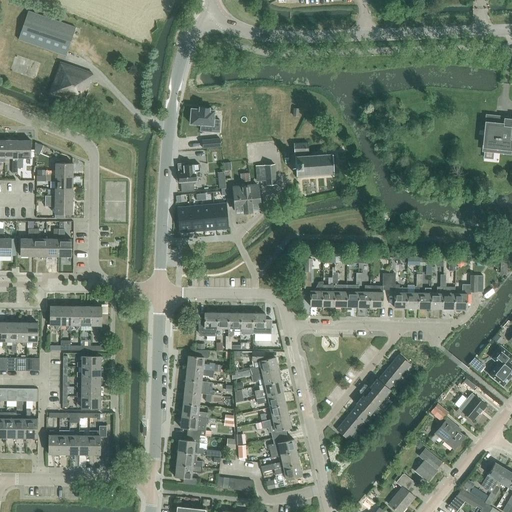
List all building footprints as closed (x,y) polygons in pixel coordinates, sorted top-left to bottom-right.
[(76,27),(28,11),(18,39),(66,56),(76,27)] [(95,75),(62,63),(51,94),(85,106),(93,83),(92,83),(95,75)] [(191,109),(190,124),(201,124),(212,125),(211,132),(219,132),(220,120),(213,120),(214,119),(214,110),(209,110),(209,108),(200,107),(199,109),(191,109)] [(511,119),(487,117),(484,149),(508,152),(510,139),(511,139),(511,114),(511,119)] [(220,139),(202,140),(203,148),(221,147),(220,139)] [(18,174),(18,168),(18,141),(5,141),(5,158),(13,158),(12,174),(18,174)] [(31,158),(31,141),(18,141),(18,168),(23,168),(23,158),(31,158)] [(332,154),(304,156),(304,153),(309,153),(308,143),(294,144),(295,154),(295,157),(297,176),(334,174),(332,154)] [(56,170),(46,170),(46,171),(45,176),(73,176),(73,163),(56,163),(56,170)] [(178,175),(176,175),(177,183),(182,182),(183,192),(194,191),(193,181),(196,181),(196,172),(200,171),(199,164),(185,166),(184,163),(178,164),(178,173),(178,175)] [(266,186),(277,185),(275,164),(256,166),(257,181),(266,180),(266,186)] [(55,181),(55,189),(73,189),(73,176),(45,176),(45,181),(55,181)] [(259,186),(246,187),(248,211),(252,211),(252,209),(260,208),(259,186)] [(245,212),(248,211),(246,187),(234,188),(235,210),(245,210),(245,212)] [(45,196),(45,201),(72,201),(73,189),(55,189),(55,196),(45,196)] [(72,214),(72,201),(45,201),(45,206),(55,206),(55,214),(72,214)] [(214,204),(216,230),(229,228),(227,203),(214,204)] [(202,205),(204,231),(216,230),(214,204),(202,205)] [(192,232),(204,231),(202,205),(190,206),(192,232)] [(190,206),(177,207),(179,233),(192,232),(190,206)] [(16,253),(16,241),(11,241),(11,239),(4,239),(4,229),(0,228),(0,255),(11,256),(11,253),(16,253)] [(34,256),(34,229),(28,229),(28,239),(21,239),(21,256),(34,256)] [(34,256),(46,257),(46,239),(39,239),(39,229),(34,229),(34,256)] [(54,239),(46,239),(46,257),(59,257),(59,229),(54,229),(54,239)] [(64,229),(59,229),(59,257),(72,257),(72,239),(64,239),(64,229)] [(501,260),(500,270),(507,270),(511,270),(511,260),(501,260)] [(396,274),(390,273),(389,290),(395,290),(395,307),(407,308),(407,292),(407,287),(400,287),(400,285),(396,284),(396,274)] [(462,294),(455,293),(455,309),(467,309),(467,294),(470,294),(471,292),(484,292),(484,275),(471,275),(471,284),(463,284),(462,294)] [(332,285),(323,285),(323,306),(335,306),(335,285),(338,285),(338,279),(333,278),(332,285)] [(356,285),(347,285),(347,307),(359,307),(359,291),(359,285),(362,285),(362,279),(356,279),(356,285)] [(414,292),(407,292),(407,308),(419,308),(419,293),(419,287),(422,287),(422,280),(417,280),(417,286),(414,286),(414,292)] [(437,293),(431,293),(431,308),(443,309),(443,287),(446,287),(446,281),(441,281),(441,287),(437,287),(437,293)] [(311,290),(311,306),(323,306),(323,285),(323,282),(319,282),(315,290),(311,290)] [(335,285),(335,306),(347,307),(347,285),(338,285),(335,285)] [(359,291),(359,307),(370,307),(371,285),(365,285),(364,291),(359,291)] [(371,285),(370,307),(382,308),(383,290),(383,286),(371,285)] [(446,287),(443,287),(443,309),(455,309),(455,293),(455,287),(446,287)] [(419,293),(419,308),(431,308),(431,293),(431,288),(425,288),(424,293),(419,293)] [(61,306),(55,306),(55,304),(51,305),(51,306),(50,306),(50,325),(56,325),(56,330),(61,330),(61,325),(61,306)] [(61,325),(66,326),(66,330),(71,330),(71,326),(71,306),(64,306),(64,304),(61,304),(61,306),(61,325)] [(74,304),(71,305),(71,306),(71,326),(76,326),(76,330),(81,330),(81,326),(81,306),(74,306),(74,304)] [(84,304),(81,305),(81,306),(81,326),(81,330),(91,330),(91,326),(91,307),(85,307),(84,304)] [(91,307),(91,326),(96,326),(96,330),(108,330),(108,314),(101,314),(101,306),(94,306),(94,304),(91,305),(91,307)] [(204,336),(217,336),(217,328),(217,312),(205,312),(205,318),(199,318),(199,330),(199,331),(199,332),(200,333),(200,334),(201,335),(202,335),(203,335),(204,336)] [(217,328),(229,328),(229,313),(217,312),(217,328)] [(229,313),(229,328),(229,336),(226,336),(226,342),(231,343),(231,336),(233,334),(241,334),(241,313),(229,313)] [(252,334),(253,334),(253,313),(241,313),(241,334),(252,334)] [(265,313),(253,313),(253,334),(272,334),(272,319),(265,319),(265,313)] [(17,342),(17,323),(10,323),(10,320),(7,321),(7,323),(7,342),(12,342),(12,346),(17,346),(17,342)] [(27,342),(27,323),(20,323),(20,321),(17,322),(17,323),(17,342),(22,342),(22,346),(27,346),(27,342)] [(30,321),(27,322),(27,323),(27,342),(33,342),(32,347),(37,347),(37,342),(38,323),(30,323),(30,321)] [(497,335),(493,340),(499,345),(503,340),(497,335)] [(489,374),(503,386),(511,375),(511,364),(507,361),(511,355),(501,346),(490,358),(497,364),(489,374)] [(186,358),(185,361),(187,363),(187,368),(214,371),(215,364),(215,363),(209,363),(209,364),(204,363),(204,357),(209,358),(210,351),(195,351),(194,356),(188,356),(186,358)] [(253,367),(249,367),(251,375),(262,372),(278,369),(275,357),(265,360),(265,352),(252,351),(252,354),(252,361),(260,361),(261,367),(255,368),(254,366),(253,367)] [(391,364),(402,374),(410,364),(399,355),(391,364)] [(81,367),(101,367),(101,360),(103,361),(103,357),(101,357),(82,357),(82,362),(77,362),(77,367),(81,367)] [(16,358),(6,358),(6,371),(16,371),(16,358)] [(16,371),(26,371),(26,358),(16,358),(16,371)] [(475,359),(470,365),(474,368),(479,362),(475,359)] [(402,374),(391,364),(383,373),(394,383),(402,374)] [(102,367),(101,367),(81,367),(81,372),(77,372),(77,377),(81,377),(100,377),(101,371),(103,370),(102,367)] [(233,371),(232,379),(251,375),(249,367),(233,371)] [(213,378),(214,371),(187,368),(186,379),(202,381),(202,375),(208,376),(208,378),(213,378)] [(264,379),(265,384),(281,380),(278,369),(251,375),(253,382),(258,381),(257,380),(264,379)] [(394,383),(383,373),(378,380),(377,379),(374,382),(388,393),(390,390),(389,389),(394,383)] [(102,377),(100,377),(81,377),(81,382),(77,382),(77,387),(81,387),(100,387),(100,381),(103,380),(102,377)] [(461,385),(472,394),(477,388),(466,378),(461,385)] [(186,379),(184,391),(201,393),(214,395),(215,391),(212,390),(213,382),(202,381),(186,379)] [(283,392),(281,380),(265,384),(266,389),(260,391),(260,389),(255,391),(256,398),(283,392)] [(242,381),(235,383),(237,390),(244,388),(242,381)] [(385,396),(388,393),(374,382),(370,387),(369,387),(366,390),(387,408),(392,401),(385,396)] [(100,397),(100,391),(103,390),(102,387),(100,387),(81,387),(81,393),(77,393),(77,397),(81,397),(100,397)] [(17,389),(7,389),(6,401),(17,401),(17,389)] [(27,389),(17,389),(17,401),(27,402),(27,389)] [(37,389),(27,389),(27,402),(37,402),(37,389)] [(381,414),(387,408),(366,390),(363,394),(363,396),(359,400),(372,412),(375,409),(381,414)] [(199,405),(201,393),(184,391),(183,403),(199,405)] [(269,401),(270,407),(286,404),(283,392),(256,398),(258,405),(263,404),(263,403),(269,401)] [(483,411),(487,406),(475,395),(461,412),(473,421),(482,410),(483,411)] [(102,397),(100,397),(81,397),(81,403),(77,402),(77,407),(81,407),(100,408),(100,401),(103,400),(102,397)] [(352,410),(364,420),(369,414),(370,415),(372,412),(359,400),(356,403),(357,404),(352,410)] [(209,413),(199,412),(199,405),(183,403),(182,415),(209,418),(209,413)] [(439,420),(441,416),(444,418),(449,412),(437,403),(430,412),(439,420)] [(289,416),(286,404),(270,407),(273,419),(289,416)] [(26,410),(26,419),(26,438),(32,438),(33,440),(36,440),(36,438),(37,438),(37,419),(30,419),(31,410),(26,410)] [(356,429),(364,420),(352,410),(345,420),(356,429)] [(6,413),(6,438),(13,438),(13,440),(16,440),(17,438),(16,438),(16,419),(16,414),(16,413),(6,413)] [(26,440),(26,438),(26,419),(21,419),(21,414),(16,414),(16,419),(16,438),(17,438),(23,438),(23,440),(26,440)] [(209,418),(182,415),(180,427),(188,428),(187,434),(200,436),(205,436),(206,431),(207,424),(208,424),(209,418)] [(267,420),(262,421),(263,429),(268,428),(269,432),(272,432),(273,438),(287,435),(285,429),(291,427),(289,416),(273,419),(267,420)] [(435,434),(454,449),(464,436),(456,430),(458,428),(447,419),(435,434)] [(356,429),(345,420),(337,429),(348,439),(356,429)] [(107,426),(99,426),(99,431),(89,431),(89,435),(89,455),(96,455),(96,457),(99,456),(99,454),(100,454),(100,437),(106,437),(107,426)] [(59,455),(59,454),(59,435),(54,435),(54,430),(50,430),(50,435),(49,435),(49,454),(56,454),(56,456),(59,455)] [(70,456),(70,454),(69,454),(69,431),(64,431),(59,431),(59,435),(59,454),(66,454),(66,457),(70,456)] [(79,456),(79,455),(79,435),(74,435),(74,431),(69,431),(69,454),(70,454),(76,454),(76,457),(79,456)] [(89,455),(89,435),(84,435),(84,431),(79,431),(79,435),(79,455),(86,455),(86,457),(89,456),(89,455)] [(179,440),(178,452),(194,454),(197,454),(203,455),(204,449),(199,448),(200,436),(187,434),(187,440),(179,440)] [(272,457),(281,455),(297,452),(294,439),(288,440),(287,435),(273,438),(275,443),(269,445),(272,457)] [(417,441),(414,445),(419,450),(423,446),(417,441)] [(419,456),(425,461),(416,471),(428,481),(437,470),(436,469),(441,463),(425,449),(419,456)] [(178,452),(176,464),(202,467),(203,461),(197,460),(197,454),(194,454),(178,452)] [(300,463),(297,452),(281,455),(282,462),(273,464),(274,469),(300,463)] [(285,472),(286,479),(283,479),(284,486),(298,483),(297,477),(302,476),(300,463),(274,469),(275,474),(285,472)] [(494,463),(481,485),(491,491),(491,492),(495,486),(498,481),(505,469),(494,463)] [(192,471),(201,472),(202,467),(176,464),(175,477),(183,478),(183,483),(196,485),(197,479),(191,478),(192,471)] [(508,487),(511,480),(511,473),(505,469),(498,481),(508,487)] [(415,482),(403,473),(396,482),(403,488),(389,504),(398,511),(402,511),(415,497),(410,493),(413,489),(411,487),(415,482)] [(271,480),(265,481),(267,490),(273,488),(271,480)] [(511,494),(507,502),(502,511),(504,511),(506,511),(511,503),(511,480),(508,487),(511,489),(511,494)] [(491,491),(484,503),(486,504),(489,506),(492,501),(496,495),(499,488),(495,486),(491,492),(491,491)] [(462,489),(449,506),(455,511),(459,506),(464,499),(476,506),(480,500),(473,496),(462,489)] [(477,489),(473,496),(480,500),(483,502),(487,496),(477,489)]
